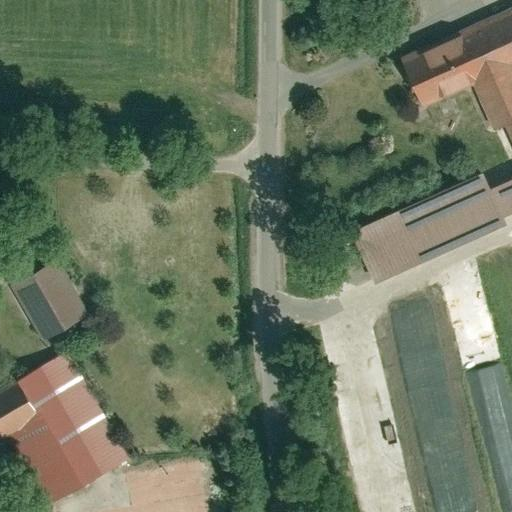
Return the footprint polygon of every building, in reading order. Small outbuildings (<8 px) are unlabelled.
[(428,46),(407,55),(428,104),(480,82),(479,79),(511,64),(511,10),(470,29),(472,32),(430,50),(428,46)] [(511,64),(479,79),(480,82),(500,127),(511,121),(511,64)] [(511,205),(496,169),(366,225),(388,276),(511,222),(511,205)] [(511,177),(503,182),(511,202),(511,177)] [(67,254),(25,279),(57,334),(99,310),(67,254)] [(134,454),(74,352),(29,378),(27,374),(0,390),(0,435),(20,424),(62,495),(134,454)]
